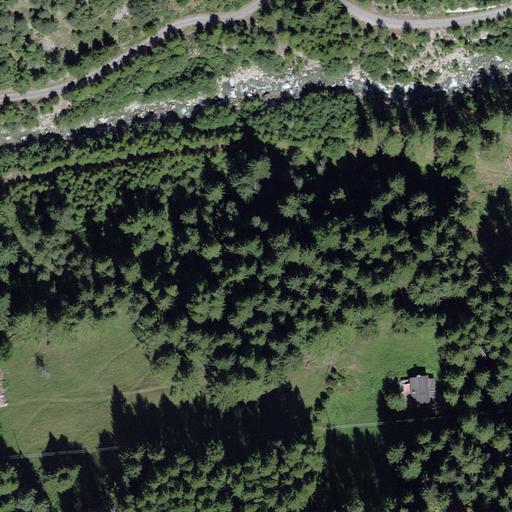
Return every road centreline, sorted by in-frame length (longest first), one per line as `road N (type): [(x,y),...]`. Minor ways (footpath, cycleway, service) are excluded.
road 1 (unclassified): [(0,99),(76,82),(169,30),(235,18),(266,0)]
road 2 (unclassified): [(332,0),(409,26),(511,9)]
